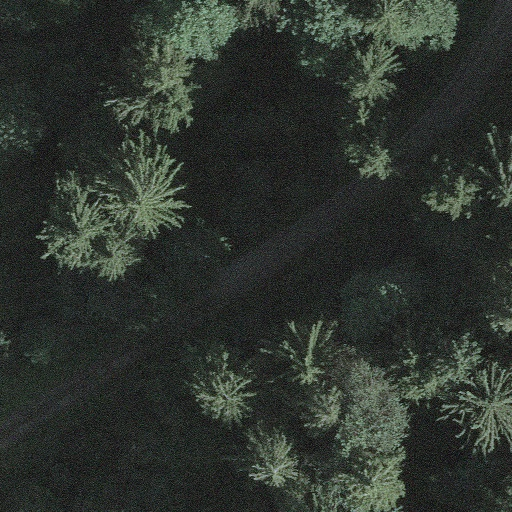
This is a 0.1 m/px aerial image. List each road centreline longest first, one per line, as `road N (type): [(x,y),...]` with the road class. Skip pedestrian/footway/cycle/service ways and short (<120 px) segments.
road 1 (track): [(511,21),(431,139),(366,192),(226,281)]
road 2 (track): [(226,281),(0,436)]
